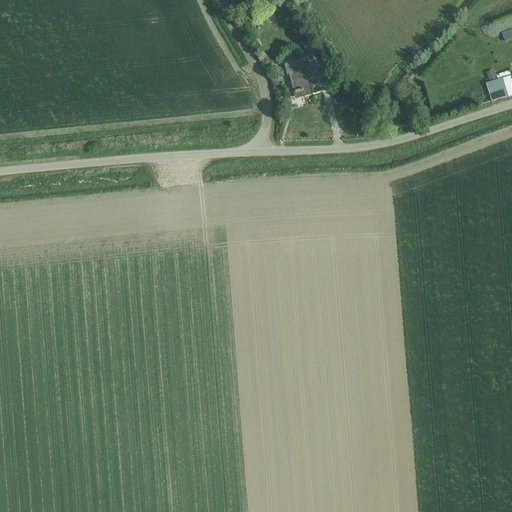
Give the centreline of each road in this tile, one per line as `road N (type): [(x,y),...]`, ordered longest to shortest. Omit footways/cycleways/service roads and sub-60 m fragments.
road 1 (unclassified): [(0,172),(383,145),(511,106)]
road 2 (track): [(221,0),(267,99),(259,150)]
